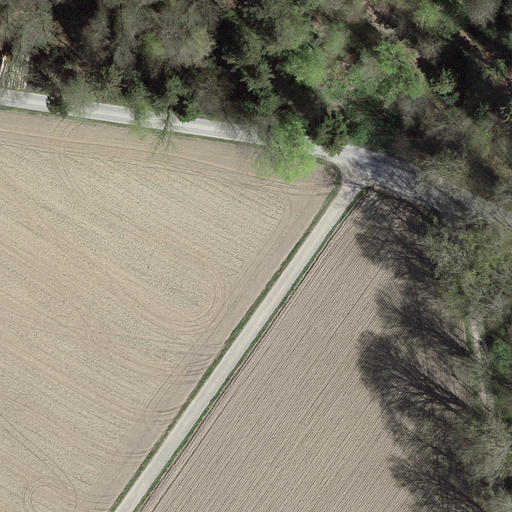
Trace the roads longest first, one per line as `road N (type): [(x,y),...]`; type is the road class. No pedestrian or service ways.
road 1 (track): [(0,91),(373,159),(463,200)]
road 2 (track): [(123,511),(373,159)]
road 3 (track): [(463,200),(504,511)]
